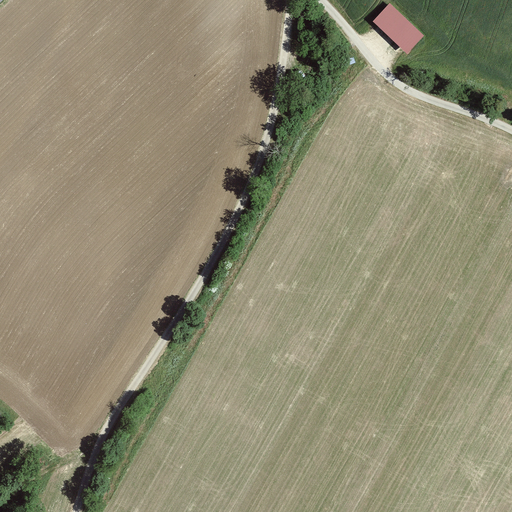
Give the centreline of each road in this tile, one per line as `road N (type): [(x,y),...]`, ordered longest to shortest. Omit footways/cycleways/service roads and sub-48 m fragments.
road 1 (track): [(80,511),(120,409),(191,301),(256,173),(290,0)]
road 2 (track): [(511,131),(417,96),(375,66),(320,0)]
